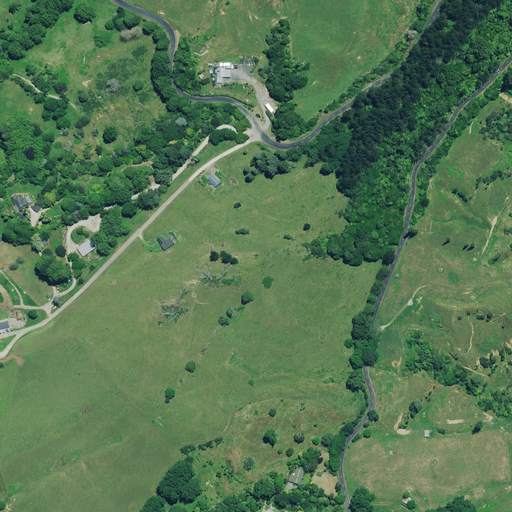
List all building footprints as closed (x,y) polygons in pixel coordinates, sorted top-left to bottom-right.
[(225,77),(225,66),(221,66),(218,66),(218,70),(216,70),(215,73),(217,73),(217,77),(225,77)] [(211,183),(211,184),(212,185),(213,184),(216,187),(221,182),(213,175),(208,179),(212,183),(211,183)] [(11,197),(19,210),(28,204),(24,198),(21,200),(18,195),(15,197),(14,195),(11,197)] [(165,241),(162,236),(157,239),(165,250),(175,243),(170,237),(165,241)] [(92,237),(76,248),(82,257),(98,246),(92,237)] [(305,470),(296,468),(295,474),(289,472),(287,476),(289,477),(288,481),(301,485),(305,470)] [(413,500),(406,495),(402,501),(409,506),(413,500)]
